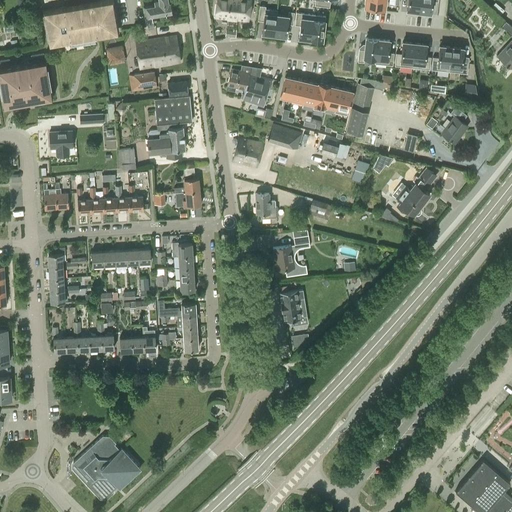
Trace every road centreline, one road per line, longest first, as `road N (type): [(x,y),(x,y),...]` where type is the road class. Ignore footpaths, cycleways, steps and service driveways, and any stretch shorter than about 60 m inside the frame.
road 1 (secondary): [(205,511),(411,301),(511,179)]
road 2 (unclassified): [(268,511),(511,215)]
road 3 (unclassified): [(254,386),(319,371),(511,149)]
road 4 (residential): [(207,224),(211,361),(40,362)]
road 5 (residential): [(207,224),(32,239)]
road 6 (tertiary): [(232,222),(206,50)]
road 7 (tertiary): [(254,386),(232,222)]
road 8 (tertiary): [(150,511),(226,438),(254,386)]
road 9 (residential): [(206,50),(245,45),(317,57),(334,49),(348,23)]
road 10 (residential): [(0,136),(23,145),(32,239)]
